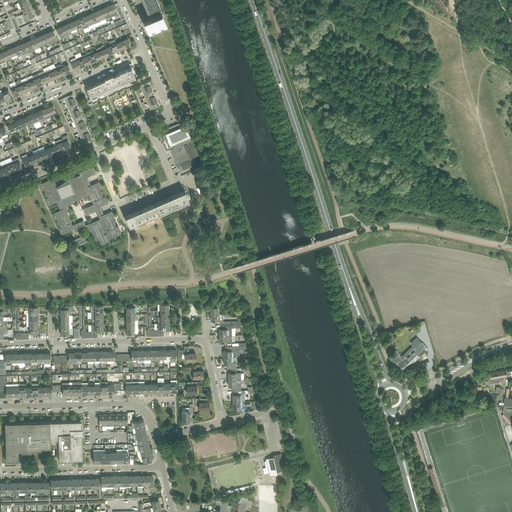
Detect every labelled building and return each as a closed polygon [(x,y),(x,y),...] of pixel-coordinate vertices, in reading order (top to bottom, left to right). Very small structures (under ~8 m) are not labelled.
[(157,0),(144,0),(152,18),(144,22),(150,36),(168,28),(161,12),(162,11),(157,0)] [(117,14),(113,4),(107,6),(111,16),(111,17),(117,14)] [(31,10),(28,5),(21,8),(24,13),(31,10)] [(107,6),(101,9),(104,16),(106,19),(111,16),(107,6)] [(101,9),(96,11),(99,18),(104,16),(101,9)] [(24,13),(22,14),(24,20),(25,22),(30,20),(29,18),(33,16),(31,10),(24,13)] [(96,11),(90,14),(94,24),(100,21),(99,18),(96,11)] [(84,16),(87,23),(89,26),(94,24),(90,14),(84,16)] [(87,23),(84,16),(79,19),(82,25),(83,29),(89,26),(87,23)] [(82,25),(79,19),(73,21),(76,28),(82,25)] [(76,28),(73,21),(68,24),(71,31),(71,30),(76,28)] [(71,31),(68,24),(62,26),(66,35),(72,33),(71,30),(71,31)] [(66,35),(62,26),(56,29),(60,37),(60,38),(66,35)] [(53,30),(47,33),(50,39),(56,37),(53,30)] [(50,39),(47,33),(41,35),(44,42),(45,44),(51,42),(50,39)] [(39,44),(44,42),(41,35),(36,37),(39,44)] [(39,44),(36,37),(30,40),(34,49),(40,47),(39,44)] [(128,38),(123,40),(122,41),(125,47),(131,45),(128,38)] [(34,49),(30,40),(25,42),(29,52),(29,53),(35,50),(34,49)] [(125,47),(122,41),(116,43),(119,50),(125,47)] [(19,45),(22,51),(23,55),(29,52),(27,49),(25,42),(19,45)] [(119,50),(116,43),(111,46),(114,52),(119,50)] [(22,51),(19,45),(13,47),(16,54),(22,51)] [(98,47),(102,57),(108,55),(105,48),(102,49),(101,46),(98,47)] [(114,52),(111,46),(105,48),(108,55),(114,52)] [(16,54),(13,47),(8,50),(11,56),(16,54)] [(102,57),(98,47),(96,48),(97,52),(94,53),(97,60),(102,57)] [(11,56),(8,50),(2,52),(5,59),(11,56)] [(97,60),(94,53),(93,51),(87,53),(88,56),(91,62),(97,60)] [(77,60),(80,67),(86,65),(83,58),(81,55),(76,58),(77,60)] [(86,65),(91,62),(88,56),(83,58),(86,65)] [(80,67),(77,60),(71,63),(74,70),(80,67)] [(57,67),(55,67),(59,76),(65,74),(62,67),(61,65),(60,65),(59,65),(57,66),(57,67)] [(65,74),(71,71),(68,65),(62,67),(65,74)] [(54,78),(59,76),(55,66),(49,69),(54,78)] [(120,83),(134,77),(135,78),(135,77),(135,78),(135,77),(131,67),(131,68),(116,74),(120,83)] [(48,81),(54,78),(49,69),(44,71),(48,81)] [(48,81),(44,71),(38,73),(42,83),(48,81)] [(37,86),(42,83),(38,73),(32,76),(33,77),(34,79),(37,86)] [(120,83),(116,74),(110,77),(101,81),(105,89),(120,83)] [(37,86),(34,79),(33,77),(27,80),(31,88),(37,86)] [(31,88),(27,80),(22,82),(25,91),(31,88)] [(90,97),(91,97),(90,96),(105,89),(101,81),(86,87),(90,97)] [(150,86),(151,85),(149,81),(140,85),(142,91),(151,87),(150,86)] [(25,91),(22,82),(16,85),(20,93),(25,91)] [(20,93),(16,85),(10,87),(14,96),(20,93)] [(152,89),(151,87),(142,91),(145,97),(154,93),(152,89)] [(11,97),(8,91),(2,93),(5,100),(11,97)] [(156,97),(154,93),(145,97),(147,103),(156,99),(155,97),(156,97)] [(74,98),(73,94),(64,98),(66,104),(75,100),(74,98)] [(159,105),(157,101),(156,99),(147,103),(150,109),(159,105)] [(75,102),(75,100),(66,104),(69,110),(78,106),(76,102),(75,102)] [(52,105),(47,107),(50,114),(55,112),(52,105)] [(79,110),(78,106),(69,110),(71,115),(80,112),(79,110)] [(50,114),(47,107),(41,110),(44,117),(45,119),(51,117),(50,114)] [(44,117),(41,110),(35,112),(38,119),(39,121),(40,122),(45,119),(44,117)] [(38,119),(35,112),(30,115),(33,122),(34,123),(39,121),(38,119)] [(80,113),(80,112),(71,115),(74,121),(83,117),(81,113),(80,113)] [(33,122),(30,115),(24,117),(27,124),(33,122)] [(19,120),(21,126),(27,124),(24,117),(19,120)] [(85,121),(83,117),(74,121),(76,127),(85,123),(84,121),(85,121)] [(21,126),(19,120),(13,122),(16,129),(21,126)] [(16,129),(13,122),(7,125),(10,131),(16,129)] [(88,129),(86,125),(85,123),(76,127),(79,133),(88,129)] [(180,127),(179,123),(158,132),(166,151),(170,149),(174,148),(172,144),(190,136),(185,124),(180,127)] [(90,133),(88,129),(79,133),(81,139),(90,135),(89,133),(90,133)] [(69,140),(67,135),(62,137),(62,138),(60,139),(65,148),(70,146),(68,140),(69,140)] [(84,144),(93,140),(91,136),(91,137),(90,135),(81,139),(84,144)] [(201,162),(190,136),(172,144),(174,148),(170,149),(179,171),(201,162)] [(65,148),(60,139),(55,141),(59,151),(65,148)] [(59,151),(55,141),(56,144),(51,147),(53,153),(59,151)] [(53,153),(51,147),(45,149),(48,156),(53,153)] [(48,156),(45,149),(39,152),(42,158),(48,156)] [(42,158),(39,152),(34,154),(37,161),(42,158)] [(37,161),(34,154),(28,156),(31,163),(37,161)] [(0,162),(1,164),(17,157),(16,155),(0,161),(0,162)] [(31,163),(28,156),(22,159),(25,166),(31,163)] [(18,158),(12,160),(16,170),(22,167),(19,161),(18,158)] [(16,170),(12,160),(6,162),(11,172),(16,170)] [(11,172),(6,162),(1,165),(2,168),(5,174),(11,172)] [(44,189),(45,190),(45,191),(45,192),(45,193),(45,194),(46,195),(47,196),(48,198),(46,199),(48,205),(57,201),(60,210),(52,213),(55,220),(57,219),(58,220),(58,221),(58,222),(58,223),(58,224),(59,224),(60,225),(60,226),(61,227),(59,228),(61,234),(74,229),(75,231),(86,226),(83,220),(72,224),(66,211),(70,209),(67,204),(89,195),(93,204),(83,208),(85,215),(96,210),(100,219),(89,223),(92,229),(88,231),(91,230),(95,240),(99,239),(101,245),(110,241),(109,239),(121,233),(118,226),(116,227),(115,225),(116,224),(115,223),(115,222),(114,221),(114,220),(113,219),(112,218),(115,217),(112,211),(104,214),(100,206),(108,202),(105,196),(103,197),(103,196),(103,195),(103,194),(102,193),(102,192),(101,191),(101,190),(100,190),(99,189),(102,188),(99,181),(91,185),(87,177),(95,173),(93,167),(80,172),(80,174),(68,180),(69,182),(68,183),(67,183),(66,184),(65,183),(65,184),(64,185),(63,184),(63,185),(62,186),(61,185),(61,186),(60,186),(59,186),(59,187),(58,187),(57,187),(53,178),(39,184),(42,190),(44,189)] [(184,190),(184,191),(170,197),(174,206),(189,199),(184,189),(184,190)] [(174,206),(170,197),(155,204),(159,212),(174,206)] [(159,212),(155,204),(140,210),(144,219),(159,212)] [(140,210),(125,216),(125,215),(125,216),(125,215),(125,216),(129,225),(144,219),(140,210)] [(88,241),(86,234),(75,239),(78,246),(88,241)] [(73,307),(73,306),(62,306),(63,309),(60,309),(59,310),(59,313),(60,313),(60,315),(69,315),(71,315),(71,309),(72,309),(73,308),(73,307)] [(220,324),(222,324),(222,329),(220,329),(220,330),(219,330),(219,333),(220,333),(220,335),(232,335),(232,328),(235,327),(243,327),(243,324),(220,324)] [(135,335),(135,327),(126,327),(126,328),(126,330),(126,333),(129,333),(129,335),(135,335)] [(428,348),(423,343),(403,361),(400,364),(405,370),(428,348)] [(248,349),(248,346),(239,346),(232,346),(227,346),(227,351),(224,351),(223,351),(223,352),(223,354),(224,354),(224,357),(233,357),(237,357),(237,349),(248,349)] [(178,352),(178,354),(182,354),(186,354),(186,360),(196,360),(196,353),(189,353),(189,349),(178,350),(178,352)] [(395,353),(394,355),(389,357),(393,362),(399,358),(395,353)] [(233,362),(233,357),(224,357),(224,364),(227,364),(227,368),(230,368),(237,368),(237,362),(233,362)] [(196,367),(191,367),(189,367),(189,371),(193,371),(193,378),(203,377),(203,370),(196,371),(196,367)] [(241,372),(237,372),(237,368),(230,368),(230,373),(228,373),(229,379),(241,379),(241,373),(241,372)] [(504,377),(507,376),(506,369),(487,373),(489,383),(500,381),(499,380),(504,379),(504,377)] [(241,379),(229,379),(229,386),(232,386),(232,390),(235,390),(242,390),(242,389),(241,390),(241,383),(241,379)] [(190,386),(190,382),(178,382),(178,386),(187,386),(187,393),(197,392),(196,385),(190,386)] [(233,395),(232,396),(232,398),(233,398),(233,401),(242,401),(245,401),(245,390),(242,390),(235,390),(235,395),(233,395)] [(511,397),(505,397),(504,410),(496,402),(496,404),(503,412),(503,413),(511,421),(511,397)] [(202,402),(202,398),(195,398),(195,402),(199,402),(199,409),(209,409),(209,402),(202,402)] [(242,407),(242,401),(233,401),(232,402),(232,404),(233,405),(233,408),(237,407),(237,411),(243,411),(243,407),(242,407)] [(193,414),(193,407),(193,403),(190,403),(190,407),(189,407),(189,411),(182,411),(182,421),(189,421),(189,414),(193,414)] [(82,459),(82,433),(82,420),(48,421),(48,422),(46,422),(46,421),(40,421),(40,423),(33,423),(33,422),(21,422),(21,423),(13,423),(13,422),(5,422),(5,431),(6,431),(6,434),(5,435),(5,446),(6,446),(7,450),(5,450),(6,460),(10,460),(10,459),(14,459),(14,460),(19,460),(18,457),(18,455),(18,450),(21,450),(21,452),(31,451),(31,450),(41,449),(41,448),(51,447),(51,445),(51,444),(58,444),(58,454),(58,460),(82,459)] [(147,436),(146,431),(137,433),(135,433),(136,439),(147,436)] [(149,442),(147,436),(136,439),(138,439),(139,444),(137,444),(137,445),(149,442)] [(150,448),(149,442),(137,445),(138,450),(150,448)] [(285,470),(281,453),(273,455),(274,457),(266,458),(270,475),(278,473),(277,471),(285,470)] [(149,481),(149,475),(143,476),(143,484),(144,487),(153,487),(153,480),(149,481)]
